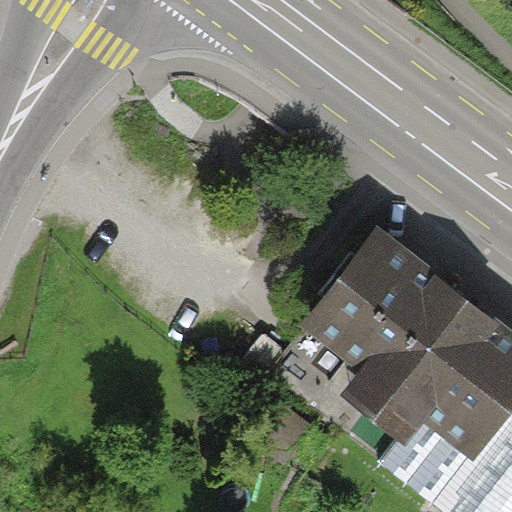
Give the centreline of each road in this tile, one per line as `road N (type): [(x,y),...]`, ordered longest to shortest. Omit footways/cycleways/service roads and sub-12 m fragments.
road 1 (secondary): [(511,195),(249,0)]
road 2 (tertiary): [(0,160),(94,0)]
